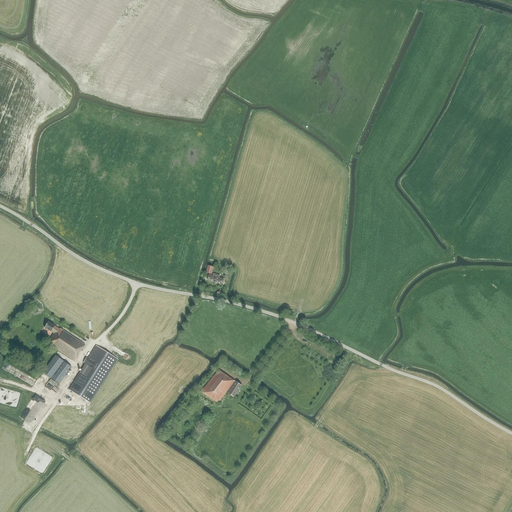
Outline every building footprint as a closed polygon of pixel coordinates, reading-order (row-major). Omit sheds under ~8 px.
[(212,274),(212,272),(213,271),(214,267),(208,266),(206,273),(212,274)] [(209,274),(207,281),(214,283),(217,275),(214,274),(213,276),(209,274)] [(220,275),(217,275),(214,283),(221,285),(223,279),(219,277),(220,275)] [(74,361),(85,345),(60,328),(59,329),(47,322),(44,327),(53,334),(47,343),(74,361)] [(89,356),(88,355),(83,363),(85,364),(69,390),(90,403),(106,377),(117,359),(96,346),(89,356)] [(42,372),(51,378),(59,384),(71,367),(63,361),(55,355),(42,372)] [(200,392),(218,403),(235,381),(219,370),(205,388),(204,388),(203,389),(200,392)] [(228,393),(234,397),(242,386),(235,381),(228,393)] [(47,467),(53,457),(42,451),(41,453),(39,452),(39,453),(44,456),(42,460),(44,461),(42,465),(40,464),(39,466),(44,469),(45,466),(47,467)]
